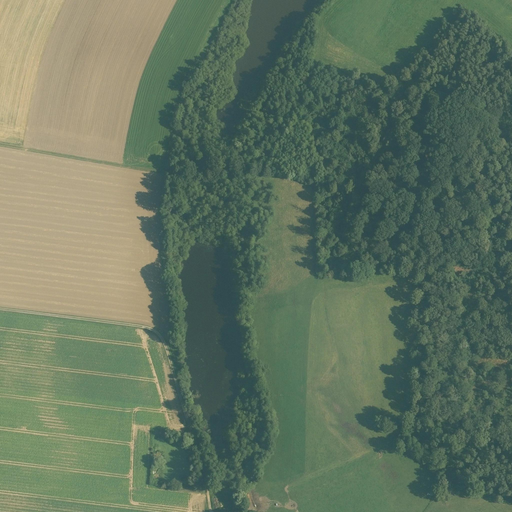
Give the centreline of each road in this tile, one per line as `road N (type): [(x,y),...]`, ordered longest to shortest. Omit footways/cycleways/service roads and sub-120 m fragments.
road 1 (track): [(210,511),(161,336),(151,328),(0,308)]
road 2 (track): [(0,143),(165,172)]
